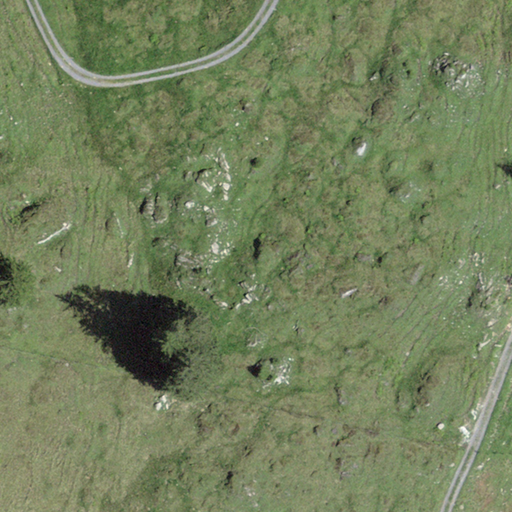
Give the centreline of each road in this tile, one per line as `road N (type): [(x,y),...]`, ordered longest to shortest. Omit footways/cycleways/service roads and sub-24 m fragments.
road 1 (track): [(270,0),(246,38),(213,61),(98,84),(54,51),(31,0)]
road 2 (track): [(511,337),(454,511)]
